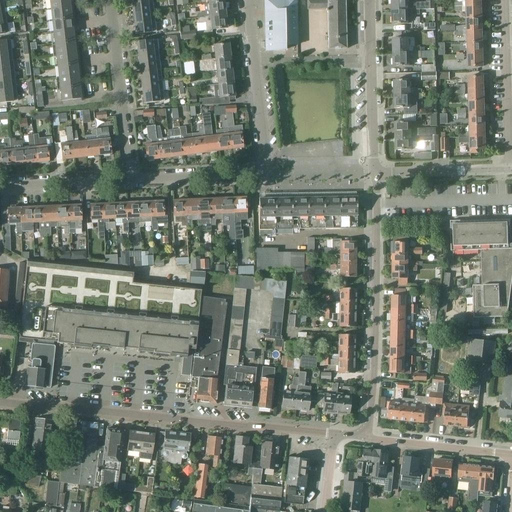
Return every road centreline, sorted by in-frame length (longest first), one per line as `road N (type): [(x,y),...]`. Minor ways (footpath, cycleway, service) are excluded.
road 1 (unclassified): [(336,431),(0,400)]
road 2 (unclassified): [(129,180),(264,172),(249,0)]
road 3 (unclassified): [(373,170),(369,434)]
road 4 (residential): [(129,180),(108,0)]
road 5 (unclassified): [(373,170),(367,0)]
road 6 (residential): [(502,168),(497,0)]
road 7 (unclassified): [(511,451),(369,434)]
road 8 (unclassified): [(0,185),(129,180)]
road 9 (unclassified): [(373,170),(502,168)]
